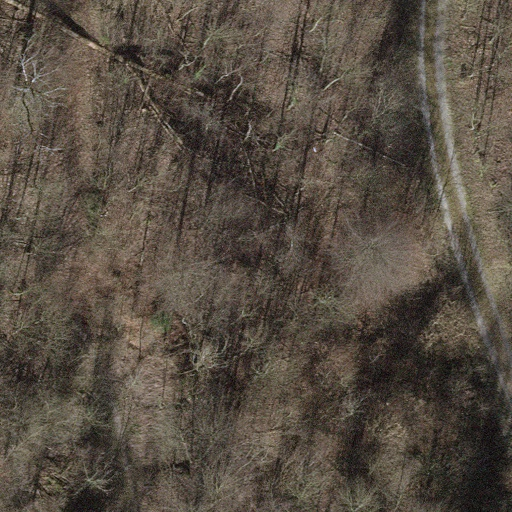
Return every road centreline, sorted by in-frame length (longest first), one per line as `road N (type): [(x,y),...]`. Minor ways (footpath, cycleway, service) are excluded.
road 1 (track): [(81,0),(68,255),(127,511)]
road 2 (track): [(511,376),(448,178),(433,88),(433,0)]
